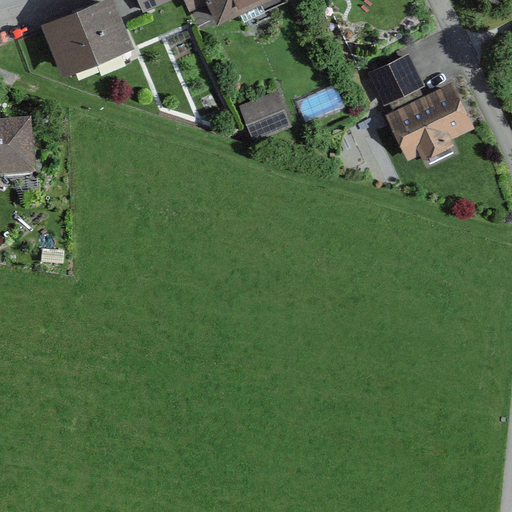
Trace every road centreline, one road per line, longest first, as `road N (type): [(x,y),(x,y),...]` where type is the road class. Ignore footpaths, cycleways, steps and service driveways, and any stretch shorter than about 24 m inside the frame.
road 1 (track): [(511,237),(0,76)]
road 2 (residential): [(437,0),(511,153)]
